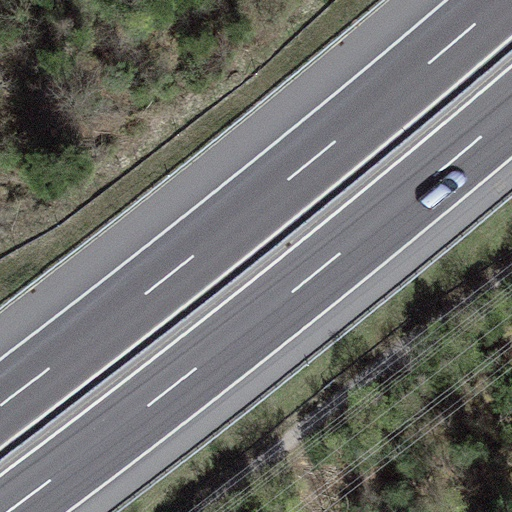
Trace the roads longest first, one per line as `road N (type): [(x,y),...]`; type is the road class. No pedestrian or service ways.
road 1 (motorway): [(500,0),(0,405)]
road 2 (motorway): [(9,511),(511,110)]
road 3 (track): [(511,276),(213,511)]
